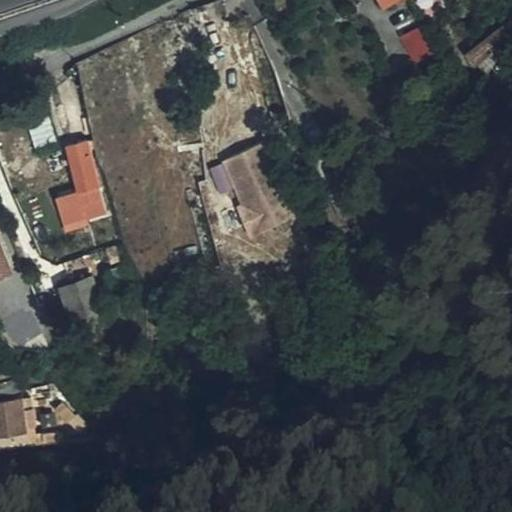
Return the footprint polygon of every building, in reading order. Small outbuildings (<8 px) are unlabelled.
[(216,0),(199,4),(198,5),(206,36),(232,28),(224,0),(216,0)] [(511,38),(511,18),(466,52),(475,65),(511,38)] [(440,51),(426,24),(402,34),(416,63),(440,51)] [(271,102),(267,98),(254,100),(250,106),(250,112),(225,115),(232,166),(275,158),(272,138),(276,137),(271,102)] [(109,210),(90,136),(67,142),(85,216),(109,210)] [(281,164),(284,177),(297,173),(293,162),(281,164)] [(297,173),(284,177),(273,179),(280,206),(303,201),(297,173)] [(361,207),(349,178),(330,186),(342,216),(361,207)] [(304,236),(323,229),(317,207),(293,215),(300,237),(304,236)] [(335,259),(323,229),(304,236),(315,266),(335,259)] [(286,272),(270,234),(249,243),(266,281),(286,272)] [(0,276),(11,272),(0,245),(0,276)] [(122,266),(111,270),(118,297),(130,293),(122,266)] [(66,292),(72,313),(101,305),(92,276),(77,280),(80,289),(66,292)] [(63,284),(66,292),(80,289),(77,280),(63,284)] [(0,380),(0,394),(27,389),(24,375),(0,380)] [(62,422),(74,412),(66,403),(65,402),(53,411),(62,422)] [(27,430),(0,433),(0,447),(29,444),(27,430)] [(60,445),(61,434),(37,433),(36,444),(60,445)]
